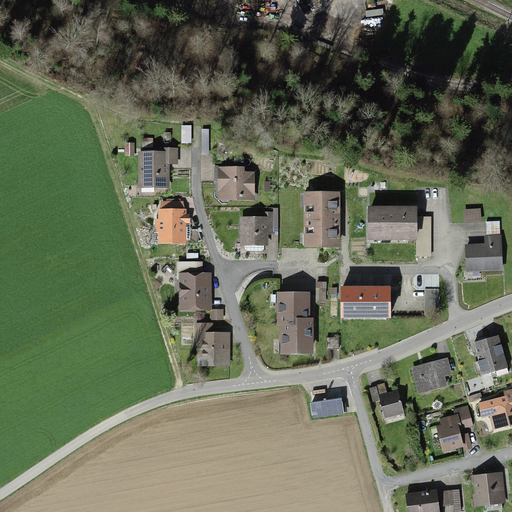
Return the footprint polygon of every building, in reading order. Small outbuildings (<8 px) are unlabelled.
[(453,90),(432,87),(431,95),(452,98),(453,90)] [(134,144),(125,144),(125,157),(135,157),(134,144)] [(144,192),(153,192),(154,191),(154,186),(168,186),(167,163),(177,163),(177,150),(163,150),(163,154),(141,154),(141,183),(142,183),(143,191),(144,192)] [(221,176),(221,181),(221,191),(228,198),(253,198),(253,175),(244,175),(244,172),(237,172),(237,169),(231,169),(231,166),(215,166),(215,176),(221,176)] [(337,247),(338,194),(309,194),(309,205),(307,205),(307,235),(309,235),(309,247),(337,247)] [(189,215),(185,215),(182,209),(182,203),(167,203),(167,206),(162,206),(161,212),(161,220),(157,220),(157,232),(164,232),(164,240),(182,240),(182,232),(185,232),(185,223),(189,223),(189,215)] [(480,210),(466,211),(467,222),(480,221),(480,210)] [(417,237),(417,257),(431,257),(431,217),(417,217),(417,211),(396,211),(396,213),(391,213),(391,211),(370,211),(370,237),(417,237)] [(274,231),(274,213),(266,213),(266,220),(244,220),(244,242),(245,242),(245,249),(247,251),(262,252),(265,249),(265,242),(266,242),(266,231),(274,231)] [(487,236),(501,235),(500,221),(487,222),(487,236)] [(468,271),(502,269),(501,236),(487,237),(487,246),(467,247),(468,271)] [(183,290),(184,307),(209,307),(208,277),(197,277),(197,264),(178,264),(178,273),(186,273),(186,290),(183,290)] [(318,288),(321,288),(320,302),(326,302),(326,282),(318,282),(318,288)] [(390,289),(342,289),(342,315),(390,314),(390,289)] [(426,316),(440,316),(440,289),(426,289),(426,316)] [(278,304),(278,311),(280,313),(280,324),(284,324),(284,334),(281,336),(281,342),(284,344),(284,351),(311,351),(311,319),(308,319),(308,296),(280,296),(280,303),(278,304)] [(225,336),(212,336),(212,325),(198,325),(198,337),(203,337),(203,363),(226,363),(225,336)] [(499,336),(475,343),(484,375),(497,371),(498,376),(509,372),(499,336)] [(339,349),(339,338),(331,338),(327,338),(327,349),(331,349),(339,349)] [(419,391),(420,391),(420,390),(432,387),(433,389),(446,385),(444,375),(451,373),(447,360),(426,365),(427,369),(414,372),(419,391)] [(381,400),(385,417),(404,412),(399,392),(380,397),(377,386),(370,388),(374,402),(381,400)] [(511,390),(505,392),(507,397),(480,404),(483,416),(495,413),(498,425),(503,424),(504,426),(511,424),(511,390)] [(339,399),(313,402),(315,416),(341,413),(339,399)] [(445,449),(461,445),(457,429),(473,425),(468,406),(455,410),(456,416),(442,420),(444,427),(440,428),(445,449)] [(475,478),(478,503),(503,500),(500,475),(475,478)] [(452,490),(454,505),(454,511),(462,511),(460,489),(452,490)] [(452,490),(437,492),(407,495),(409,511),(439,511),(439,506),(454,505),(452,490)]
